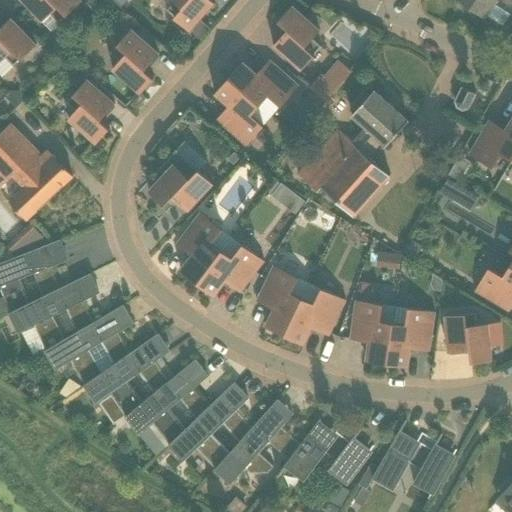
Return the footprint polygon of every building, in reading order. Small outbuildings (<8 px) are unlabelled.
[(22,0),(43,21),(50,13),(51,13),(59,22),(82,0),(81,0),(22,0)] [(174,0),(176,1),(168,10),(192,30),(201,20),(216,3),(212,0),(174,0)] [(507,11),(511,14),(511,0),(461,0),(483,14),(486,16),(487,15),(499,23),(507,11)] [(289,30),(275,46),(302,70),(322,46),(313,38),(320,30),(317,27),(308,19),(294,6),(280,22),(289,30)] [(314,12),(308,19),(317,27),(323,20),(314,12)] [(0,67),(6,73),(14,66),(37,44),(11,17),(0,27),(0,67)] [(202,40),(211,29),(201,20),(192,30),(202,40)] [(132,28),(111,52),(120,60),(113,69),(140,93),(155,77),(146,69),(160,53),(132,28)] [(72,47),(67,41),(57,41),(52,47),(62,57),(72,47)] [(281,106),(300,86),(270,60),(258,74),(244,61),(229,77),(260,105),(269,95),(281,106)] [(321,73),(309,87),(326,102),(352,71),(338,60),(325,75),(321,73)] [(229,77),(215,93),(229,106),(217,120),(246,146),(265,125),(252,114),(260,105),(229,77)] [(88,79),(67,102),(76,110),(69,118),(96,143),(110,127),(101,119),(115,103),(88,79)] [(469,109),(470,107),(469,107),(471,103),(472,104),(473,102),(472,102),(476,94),(476,95),(477,93),(476,93),(477,92),(475,91),(475,92),(465,87),(465,86),(464,85),(463,86),(462,86),(462,87),(462,88),(459,95),(458,95),(457,96),(458,97),(456,100),(455,100),(455,102),(456,102),(458,106),(457,106),(458,108),(459,107),(462,109),(462,110),(464,110),(464,109),(468,108),(469,109)] [(352,115),(358,120),(365,127),(352,142),(339,130),(299,174),(316,189),(316,190),(318,191),(322,187),(352,215),(352,216),(354,217),(390,175),(369,156),(382,142),(387,146),(409,121),(374,90),(352,115)] [(5,98),(15,108),(26,97),(20,91),(12,91),(5,98)] [(302,104),(315,115),(326,103),(313,91),(302,104)] [(470,154),(493,168),(502,153),(511,159),(511,119),(506,130),(490,120),(470,154)] [(0,133),(0,186),(0,187),(14,174),(25,187),(10,201),(26,218),(26,219),(73,175),(49,149),(42,156),(11,123),(0,133)] [(164,174),(149,190),(164,204),(173,196),(189,210),(214,183),(177,149),(158,169),(164,174)] [(228,159),(234,164),(241,157),(235,152),(228,159)] [(441,192),(452,198),(460,184),(450,177),(441,192)] [(269,193),(272,195),(281,183),(278,181),(269,193)] [(233,237),(201,212),(177,244),(192,255),(181,270),(198,283),(233,237)] [(264,261),(243,244),(233,237),(198,283),(215,295),(226,281),(241,292),(264,261)] [(413,239),(405,252),(415,259),(423,246),(413,239)] [(33,273),(43,296),(60,288),(51,265),(50,265),(43,246),(14,257),(0,262),(0,285),(10,312),(9,312),(10,314),(18,310),(17,308),(29,303),(20,278),(33,273)] [(0,254),(0,262),(14,257),(11,250),(0,254)] [(310,283),(274,265),(257,300),(274,309),(266,325),(285,335),(310,283)] [(511,306),(511,265),(510,265),(504,276),(490,267),(476,291),(510,311),(511,306)] [(442,291),(443,281),(434,274),(432,285),(435,290),(442,291)] [(66,308),(77,331),(94,322),(83,300),(82,300),(73,281),(43,296),(29,303),(17,308),(18,310),(27,327),(34,324),(46,349),(45,350),(46,351),(53,347),(53,345),(64,338),(53,315),(66,308)] [(346,300),(322,288),(310,283),(285,335),(304,344),(312,327),(329,335),(346,300)] [(396,306),(356,300),(350,339),(369,342),(366,360),(387,363),(396,306)] [(435,312),(409,308),(396,306),(387,363),(408,366),(411,348),(430,351),(435,312)] [(493,360),(490,324),(478,325),(477,312),(445,315),(448,352),(470,350),(471,362),(493,360)] [(102,342),(115,364),(130,353),(118,332),(117,332),(107,314),(94,322),(77,331),(64,338),(53,345),(53,347),(64,364),(71,360),(85,384),(84,384),(85,386),(92,381),(91,380),(102,372),(89,349),(102,342)] [(140,372),(154,393),(169,381),(155,361),(154,361),(142,344),(130,353),(115,364),(102,372),(91,380),(92,381),(103,397),(110,392),(122,410),(126,415),(132,411),(143,402),(128,380),(140,372)] [(180,399),(196,419),(210,405),(194,387),(180,371),(169,381),(154,393),(143,402),(132,411),(146,427),(152,422),(170,444),(169,444),(170,446),(176,439),(175,438),(185,429),(168,408),(180,399)] [(70,378),(60,392),(67,397),(82,386),(70,378)] [(196,419),(185,429),(175,438),(176,439),(190,454),(196,448),(216,468),(215,469),(224,461),(223,460),(230,452),(211,433),(222,423),(240,441),(252,427),(235,410),(220,395),(210,405),(196,419)] [(126,415),(122,410),(111,418),(115,424),(126,415)] [(265,413),(252,427),(240,441),(230,452),(223,460),(224,461),(239,474),(245,468),(250,473),(268,472),(274,466),(259,452),(269,441),(289,459),(300,444),(281,426),(280,427),(265,413)] [(309,435),(278,475),(279,476),(288,464),(304,476),(324,450),(337,460),(330,470),(331,470),(347,483),(348,481),(375,446),(374,445),(369,451),(354,439),(363,428),(362,427),(357,434),(342,423),(336,432),(321,421),(322,419),(321,419),(309,435)] [(391,448),(380,467),(372,463),(359,484),(363,486),(367,488),(368,487),(373,478),(375,479),(376,477),(377,475),(394,485),(408,461),(408,462),(422,469),(415,482),(416,483),(417,481),(433,491),(432,492),(429,498),(430,498),(457,450),(457,449),(454,453),(453,456),(437,446),(438,444),(444,434),(442,433),(438,441),(423,432),(417,441),(401,432),(408,421),(407,420),(391,448)] [(511,511),(511,483),(511,484),(507,485),(499,493),(500,497),(494,504),(503,511),(511,511)] [(340,489),(341,488),(338,486),(330,500),(341,507),(349,492),(342,489),(341,490),(340,489)] [(373,490),(368,487),(367,488),(363,486),(354,500),(363,506),(373,490)] [(237,496),(226,508),(231,511),(242,511),(248,506),(237,496)]
